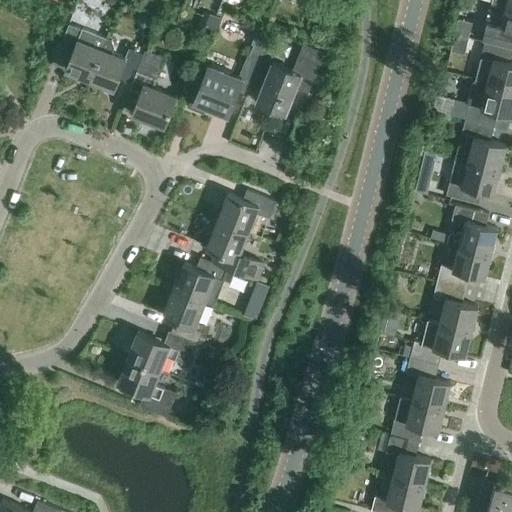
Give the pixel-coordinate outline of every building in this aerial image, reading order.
[(228,0),(224,12),(235,16),(241,0),(228,0)] [(485,41),(511,48),(511,6),(492,2),(482,41),(485,41)] [(66,70),(90,79),(106,38),(82,28),(81,29),(69,24),(57,53),(70,58),(66,70)] [(106,38),(90,79),(114,89),(118,78),(131,83),(143,54),(129,48),(125,58),(111,53),(114,46),(112,40),(106,38)] [(511,89),(511,63),(510,62),(511,52),(511,48),(485,41),(481,58),(475,80),(487,83),(511,89)] [(303,44),(292,70),(273,63),(257,102),(285,113),(295,88),(308,93),(324,52),(303,44)] [(153,87),(165,57),(145,49),(133,80),(144,84),(132,113),(164,126),(176,96),(153,87)] [(186,107),(188,108),(189,105),(204,112),(206,107),(227,116),(238,90),(247,94),(261,60),(248,54),(239,76),(209,64),(198,92),(195,91),(196,88),(194,87),(186,107)] [(511,115),(511,89),(487,83),(475,80),(469,103),(465,119),(494,126),(497,112),(511,115)] [(458,145),(455,158),(499,169),(506,144),(490,140),(494,126),(465,119),(462,134),(466,135),(463,146),(458,145)] [(499,169),(455,158),(452,172),(456,173),(454,183),(450,182),(446,195),(478,203),(481,191),(493,194),(499,169)] [(421,171),(416,189),(428,192),(432,174),(421,171)] [(227,192),(216,220),(248,232),(256,212),(269,217),(276,200),(247,189),(243,199),(227,192)] [(449,234),(447,242),(491,253),(497,228),(486,225),(489,213),(456,205),(453,219),(465,222),(462,232),(449,234)] [(211,261),(227,267),(259,279),(265,262),(240,253),(248,232),(216,220),(206,247),(215,251),(211,261)] [(280,234),(276,243),(284,246),(288,237),(280,234)] [(441,264),(437,281),(466,288),(469,274),(485,278),(491,253),(447,242),(446,242),(459,245),(453,267),(441,264)] [(184,263),(173,289),(205,301),(213,281),(221,284),(227,267),(211,261),(200,256),(196,268),(184,263)] [(257,281),(252,293),(264,298),(269,286),(257,281)] [(445,300),(439,322),(471,331),(478,306),(462,302),(466,288),(437,281),(433,297),(445,300)] [(175,320),(171,331),(197,341),(198,342),(205,325),(197,322),(205,301),(173,289),(163,315),(175,320)] [(383,308),(381,329),(393,330),(395,309),(383,308)] [(439,322),(428,320),(422,342),(414,340),(410,357),(438,364),(442,350),(465,356),(471,331),(439,322)] [(138,332),(128,357),(160,370),(166,356),(187,364),(197,341),(171,331),(169,330),(164,342),(138,332)] [(160,370),(128,357),(118,382),(144,392),(139,405),(167,415),(176,392),(154,384),(160,370)] [(418,376),(412,398),(444,406),(450,382),(435,378),(438,364),(410,357),(406,373),(418,376)] [(400,396),(391,434),(419,441),(422,427),(438,431),(444,406),(412,398),(412,399),(400,396)] [(425,484),(431,459),(415,455),(419,441),(391,434),(386,451),(398,454),(393,476),(425,484)] [(425,484),(393,476),(387,499),(375,496),(372,510),(380,511),(401,511),(403,505),(418,509),(425,484)] [(511,511),(511,486),(494,482),(486,511),(511,511)] [(2,499),(0,503),(0,511),(60,511),(61,509),(37,500),(33,511),(2,499)]
